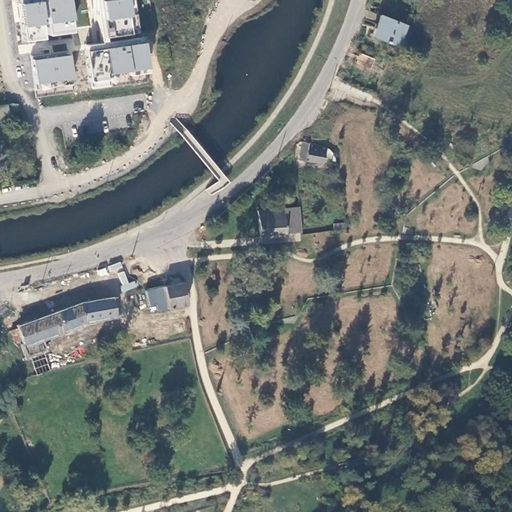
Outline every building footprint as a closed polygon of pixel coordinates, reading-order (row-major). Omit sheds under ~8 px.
[(46,34),(70,31),(65,0),(15,0),(21,40),(41,37),(39,22),(44,21),(46,34)] [(81,51),(87,88),(152,79),(138,0),(94,0),(104,46),(81,51)] [(374,38),(397,47),(406,25),(381,15),(377,24),(379,25),(374,38)] [(35,88),(71,84),(66,54),(31,57),(35,88)] [(7,113),(18,110),(18,108),(15,103),(9,103),(0,104),(0,119),(8,117),(7,113)] [(336,169),(336,168),(335,160),(333,156),(331,150),(321,146),(302,140),(302,141),(297,160),(322,165),(323,163),(326,163),(325,168),(336,169)] [(285,234),(301,232),(299,207),(258,211),(259,236),(285,234)] [(168,309),(186,305),(183,282),(164,286),(168,309)] [(88,319),(113,314),(110,300),(80,305),(77,306),(79,323),(83,321),(83,320),(85,319),(86,322),(88,322),(88,319)] [(62,332),(69,329),(68,327),(79,323),(77,306),(10,331),(14,342),(20,340),(26,357),(28,356),(35,376),(49,371),(43,351),(44,351),(39,338),(61,329),(62,332)]
